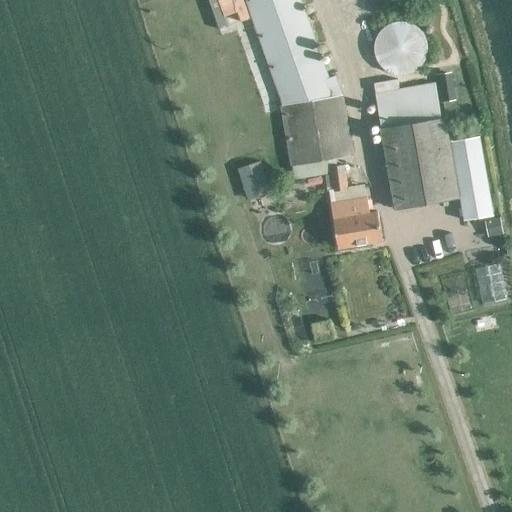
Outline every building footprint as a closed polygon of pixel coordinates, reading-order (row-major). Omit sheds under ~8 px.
[(301,0),(246,0),(280,96),(295,179),(330,172),(334,192),(348,190),(343,157),(353,156),(342,95),(335,76),(329,79),(301,0)] [(375,43),(374,52),(377,61),(383,68),(391,73),(400,75),(409,74),(417,70),(423,63),(427,54),(427,45),(425,36),(419,29),(411,24),(402,22),(393,23),(385,27),(378,34),(375,43)] [(435,84),(376,94),(396,209),(461,198),(465,221),(493,216),(480,137),(450,142),(446,117),(441,118),(435,84)] [(271,194),(259,162),(240,169),(251,201),(271,194)] [(367,197),(331,203),(339,249),(383,242),(378,212),(370,213),(367,197)] [(474,319),(477,331),(497,327),(495,315),(474,319)]
